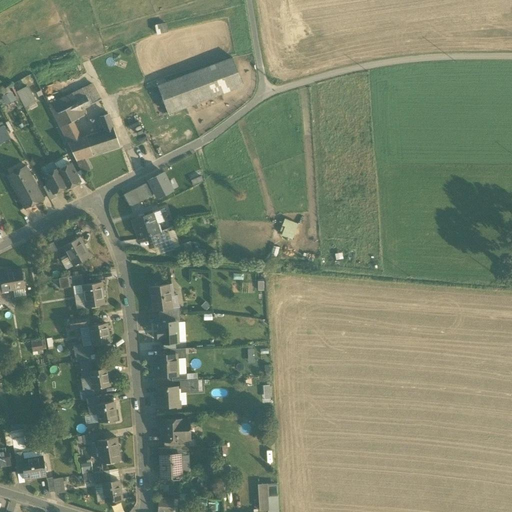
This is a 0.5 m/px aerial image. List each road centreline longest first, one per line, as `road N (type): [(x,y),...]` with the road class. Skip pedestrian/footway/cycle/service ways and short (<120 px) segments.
road 1 (residential): [(91,197),(128,290),(144,511)]
road 2 (residential): [(264,95),(410,57),(511,55)]
road 3 (residential): [(264,95),(213,136),(91,197)]
